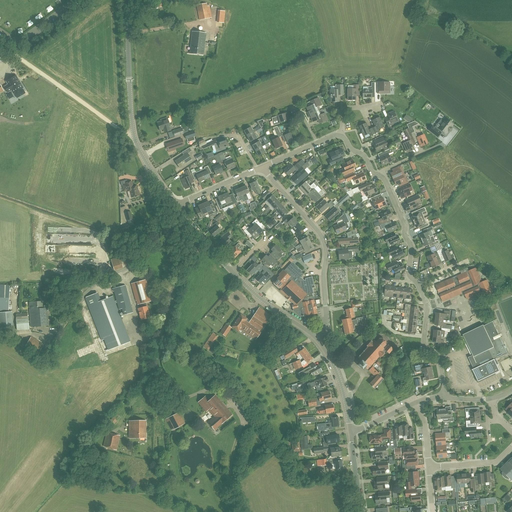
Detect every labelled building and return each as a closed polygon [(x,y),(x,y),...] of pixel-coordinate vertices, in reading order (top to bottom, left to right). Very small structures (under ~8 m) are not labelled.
[(209,18),(206,3),(197,5),(200,20),(209,18)] [(192,32),(190,54),(203,55),(204,49),(205,42),(206,33),(192,32)] [(7,85),(4,87),(8,93),(10,91),(11,90),(13,94),(23,88),(20,82),(19,82),(18,80),(16,76),(6,81),(8,85),(7,86),(7,85)] [(381,94),(390,94),(390,82),(377,82),(377,91),(381,91),(381,94)] [(339,95),(343,95),(343,85),(335,85),(335,91),(330,91),(330,101),(339,101),(339,95)] [(356,92),(360,92),(359,85),(354,85),(354,89),(348,89),(348,100),(356,100),(356,92)] [(372,93),(375,93),(375,87),(368,87),(368,90),(363,90),(363,98),(369,98),(369,97),(371,97),(371,98),(372,98),(372,93)] [(310,115),(318,111),(316,107),(321,105),(318,98),(311,101),(312,105),(307,108),(310,115)] [(318,111),(310,115),(313,122),(319,119),(320,123),(328,120),(325,113),(320,115),(318,111)] [(387,114),(388,116),(384,118),(388,128),(394,125),(393,123),(398,121),(394,111),(387,114)] [(279,124),(279,123),(288,120),(286,113),(277,116),(272,118),(273,121),(272,121),(273,126),(279,124)] [(372,128),(375,134),(379,132),(378,129),(384,127),(379,117),(373,120),(375,127),(372,128)] [(170,127),(167,118),(160,120),(161,121),(157,122),(160,130),(163,129),(164,132),(167,131),(171,130),(170,127)] [(440,132),(441,131),(445,134),(448,130),(448,131),(451,128),(450,127),(453,124),(446,119),(438,128),(439,129),(437,130),(432,126),(429,130),(438,137),(441,133),(440,132)] [(375,134),(372,128),(369,129),(366,123),(359,126),(364,136),(369,133),(370,136),(375,134)] [(280,133),(278,128),(277,126),(273,128),(274,130),(275,130),(278,137),(281,135),(280,133)] [(412,126),(408,128),(410,132),(415,142),(418,141),(417,138),(414,131),(412,126)] [(247,136),(254,132),(256,131),(260,129),(259,127),(253,130),(251,127),(244,131),(247,136)] [(280,127),(278,128),(280,133),(281,135),(282,136),(283,139),(285,138),(288,143),(294,140),(291,132),(286,134),(285,131),(284,131),(283,130),(282,130),(280,127)] [(183,134),(182,128),(173,131),(174,137),(183,134)] [(184,134),(186,139),(196,136),(194,131),(184,134)] [(257,138),(254,132),(247,136),(250,142),(257,138)] [(410,132),(407,134),(409,138),(410,141),(411,144),(412,145),(415,144),(415,142),(410,132)] [(424,135),(417,138),(418,141),(421,146),(427,143),(424,135)] [(276,148),(282,146),(279,137),(276,138),(275,136),(271,137),(272,140),(276,148)] [(373,145),(376,152),(383,148),(384,149),(388,147),(387,143),(385,144),(382,138),(374,141),(375,144),(373,145)] [(184,145),(182,139),(166,144),(167,147),(166,147),(166,148),(167,150),(168,150),(168,151),(184,145)] [(220,149),(229,146),(226,139),(218,142),(220,149)] [(216,140),(202,146),(203,149),(217,143),(217,142),(216,140)] [(255,151),(268,143),(267,141),(261,145),(259,141),(252,145),(255,151)] [(410,141),(404,144),(407,152),(413,149),(412,145),(411,144),(410,141)] [(268,143),(255,151),(258,156),(265,152),(263,149),(269,145),(268,143)] [(273,146),(267,150),(272,158),(278,154),(273,146)] [(188,154),(192,151),(189,148),(182,153),(184,156),(175,161),(180,168),(192,160),(188,154)] [(388,154),(393,152),(391,148),(381,153),(383,156),(379,158),(382,165),(391,161),(388,154)] [(332,166),(339,163),(344,161),(342,157),(344,156),(341,149),(330,154),(331,157),(332,160),(329,161),(332,166)] [(223,152),(218,154),(222,162),(225,161),(225,162),(228,170),(235,166),(232,159),(227,161),(223,152)] [(222,162),(218,154),(211,157),(212,159),(214,158),(218,165),(212,167),(216,175),(223,172),(220,164),(219,165),(219,164),(222,162)] [(291,180),(291,181),(293,182),(294,182),(297,185),(308,174),(304,170),(309,165),(313,161),(311,158),(306,162),(301,167),(298,170),(299,171),(291,179),(292,179),(291,180)] [(355,171),(353,168),(356,167),(354,163),(353,163),(352,161),(343,165),(344,169),(342,170),(342,171),(340,172),(342,176),(351,173),(355,171)] [(287,167),(284,170),(285,172),(284,173),(286,175),(287,174),(289,176),(295,170),(296,172),(298,170),(301,167),(297,163),(295,165),(295,166),(293,167),(292,165),(288,168),(287,167)] [(200,170),(204,180),(210,178),(208,173),(210,171),(209,168),(208,166),(204,168),(205,169),(200,170)] [(393,179),(404,174),(402,169),(400,170),(399,167),(392,170),(393,172),(391,174),(393,179)] [(187,177),(181,180),(186,189),(192,186),(191,183),(194,182),(192,178),(189,170),(185,172),(187,177)] [(204,180),(200,170),(196,172),(196,171),(192,173),(193,176),(195,174),(199,182),(204,180)] [(354,173),(351,174),(345,177),(347,182),(353,179),(354,179),(356,184),(366,180),(363,172),(355,176),(354,173)] [(407,180),(404,174),(393,179),(395,185),(398,183),(399,186),(406,183),(405,181),(407,180)] [(126,180),(121,182),(122,185),(123,185),(124,191),(127,191),(130,191),(132,197),(139,195),(139,194),(140,194),(139,191),(138,191),(137,186),(133,187),(132,181),(131,182),(130,181),(127,182),(126,180)] [(253,183),(250,184),(253,191),(255,190),(257,194),(260,193),(258,189),(259,188),(256,181),(255,181),(253,182),(253,183)] [(307,196),(308,194),(314,189),(319,185),(316,181),(314,183),(313,183),(310,186),(306,182),(299,187),(307,196)] [(366,197),(370,195),(374,194),(373,193),(377,191),(374,185),(372,186),(370,182),(365,184),(359,187),(356,188),(357,190),(359,189),(361,192),(364,190),(366,196),(366,197)] [(409,184),(403,187),(399,189),(400,191),(399,192),(401,198),(410,194),(409,191),(412,190),(409,184)] [(246,186),(240,188),(243,195),(243,196),(244,196),(245,197),(244,197),(246,201),(249,200),(246,194),(249,192),(246,186)] [(243,195),(240,188),(235,191),(238,197),(240,196),(243,202),(246,201),(244,197),(245,197),(244,196),(243,196),(243,195)] [(314,189),(308,194),(315,202),(325,193),(322,190),(318,193),(314,189)] [(270,194),(267,191),(261,196),(264,200),(270,194)] [(228,193),(222,195),(227,207),(231,205),(231,206),(236,203),(233,198),(231,199),(228,193)] [(347,194),(338,202),(337,203),(340,206),(350,197),(350,196),(347,194)] [(227,207),(222,195),(217,197),(220,204),(217,205),(220,210),(223,209),(227,207)] [(270,205),(276,199),(272,195),(267,200),(270,205)] [(411,198),(405,201),(407,204),(404,205),(407,212),(416,208),(415,204),(421,201),(418,195),(411,198)] [(376,196),(370,198),(374,206),(375,206),(376,209),(386,205),(382,197),(378,199),(376,196)] [(268,207),(265,209),(267,211),(270,208),(272,211),(274,209),(280,204),(276,199),(270,205),(268,207)] [(337,203),(338,202),(336,200),(333,202),(331,201),(328,204),(324,200),(316,207),(322,212),(328,207),(330,209),(335,205),(337,203)] [(203,204),(208,214),(209,215),(218,211),(213,202),(209,203),(209,201),(203,204)] [(253,210),(257,206),(255,202),(249,204),(251,207),(249,208),(250,211),(253,210)] [(208,214),(203,204),(198,206),(200,209),(196,211),(200,219),(205,217),(205,216),(208,214)] [(274,209),(277,211),(274,214),(272,216),(273,218),(276,215),(278,213),(284,208),(280,204),(274,209)] [(337,210),(339,207),(338,206),(325,217),(329,221),(339,212),(337,210)] [(414,222),(424,218),(422,213),(426,211),(424,207),(417,211),(418,214),(411,217),(414,222)] [(284,208),(278,213),(282,217),(288,212),(284,208)] [(130,211),(124,213),(127,221),(133,219),(130,211)] [(378,220),(378,222),(374,224),(375,227),(380,225),(386,223),(385,220),(392,217),(389,211),(381,214),(382,218),(378,220),(377,220),(378,220)] [(349,217),(349,215),(347,212),(345,213),(341,217),(343,221),(339,223),(340,224),(334,227),(337,234),(346,230),(350,228),(348,223),(349,222),(348,221),(347,218),(349,217)] [(292,228),(298,223),(293,218),(290,220),(288,218),(284,221),(287,224),(288,223),(292,228)] [(424,218),(414,222),(416,228),(421,226),(422,229),(424,228),(429,226),(427,223),(426,223),(424,218)] [(254,225),(252,227),(258,235),(263,231),(258,226),(260,224),(256,219),(252,223),(254,225)] [(274,219),(267,225),(270,228),(277,222),(274,219)] [(217,226),(220,224),(218,221),(213,225),(215,227),(210,232),(214,237),(221,230),(217,226)] [(387,225),(386,223),(380,225),(382,229),(386,227),(388,232),(397,229),(394,222),(387,225)] [(135,229),(133,223),(121,228),(124,234),(135,229)] [(298,223),(292,228),(296,233),(295,234),(298,237),(302,233),(300,231),(302,228),(298,223)] [(258,235),(252,227),(250,229),(248,227),(243,231),(248,235),(250,233),(254,238),(258,235)] [(358,238),(357,238),(356,234),(357,233),(355,229),(353,230),(346,233),(348,236),(348,238),(337,239),(338,245),(350,244),(350,245),(353,245),(353,243),(357,242),(357,238),(358,238)] [(228,239),(231,236),(228,232),(223,236),(225,238),(219,243),(224,248),(231,241),(228,239)] [(422,241),(429,237),(433,236),(431,232),(428,233),(427,232),(419,235),(422,241)] [(390,235),(384,238),(386,243),(390,241),(391,245),(400,242),(397,235),(396,236),(394,233),(390,235)] [(296,250),(310,243),(307,237),(300,241),(302,244),(299,246),(298,245),(295,247),(296,250)] [(429,237),(422,241),(424,246),(432,243),(429,237)] [(254,246),(248,240),(245,243),(251,249),(254,246)] [(237,249),(241,245),(238,243),(229,253),(231,256),(231,257),(232,258),(234,258),(240,252),(237,249)] [(310,243),(296,250),(296,251),(296,250),(298,253),(301,251),(304,249),(306,252),(313,248),(310,243)] [(436,251),(439,257),(443,256),(445,262),(452,259),(448,250),(444,252),(440,244),(435,246),(436,251)] [(273,251),(271,253),(273,255),(278,260),(281,257),(282,255),(281,254),(283,253),(275,245),(271,250),(273,251)] [(396,247),(387,251),(389,255),(392,254),(394,259),(403,255),(401,249),(398,250),(396,247)] [(339,251),(338,251),(339,260),(348,259),(349,259),(348,259),(352,259),(352,252),(352,251),(349,251),(349,250),(348,250),(344,251),(339,251)] [(440,258),(439,257),(436,251),(433,252),(434,254),(427,257),(432,268),(439,265),(437,260),(440,258)] [(126,260),(123,253),(110,257),(114,271),(123,268),(121,262),(126,260)] [(266,255),(262,260),(269,267),(271,265),(272,266),(276,261),(272,257),(269,255),(267,257),(266,255)] [(305,263),(313,260),(311,255),(303,259),(305,263)] [(392,263),(387,266),(389,271),(393,269),(395,273),(404,269),(401,263),(398,264),(397,261),(392,263)] [(255,262),(247,270),(251,275),(253,273),(255,275),(257,273),(262,268),(264,266),(262,264),(259,266),(255,262)] [(294,310),(298,309),(300,317),(312,315),(317,314),(316,309),(317,309),(316,304),(315,305),(311,286),(314,285),(312,277),(307,278),(305,279),(306,282),(304,282),(301,279),(301,278),(300,277),(303,274),(291,263),(285,270),(291,276),(280,288),(283,290),(282,291),(288,296),(286,298),(287,299),(289,301),(291,299),(297,305),(296,305),(293,306),(294,310)] [(462,274),(457,276),(436,285),(439,292),(440,292),(441,294),(440,295),(443,302),(464,293),(467,300),(481,294),(483,298),(493,294),(487,280),(482,282),(476,268),(469,271),(468,268),(460,271),(462,274)] [(280,288),(291,276),(285,270),(284,271),(283,270),(279,275),(280,276),(273,283),(279,288),(280,288)] [(261,274),(256,279),(260,283),(263,280),(265,282),(271,276),(268,274),(266,272),(263,275),(261,274)] [(141,320),(150,317),(147,306),(146,306),(145,303),(152,301),(146,280),(131,284),(136,301),(136,300),(137,304),(139,304),(141,308),(138,309),(141,320)] [(10,286),(0,285),(0,310),(9,311),(10,286)] [(125,285),(113,289),(119,310),(122,309),(124,315),(133,312),(125,285)] [(392,287),(388,287),(388,285),(385,285),(385,287),(382,287),(381,292),(382,292),(381,296),(391,297),(392,287)] [(406,287),(405,289),(406,289),(404,299),(411,299),(412,290),(409,289),(409,288),(406,287)] [(245,303),(238,294),(242,291),(240,288),(234,293),(236,296),(234,297),(232,295),(230,296),(234,301),(237,298),(242,306),(245,303)] [(86,297),(85,298),(88,306),(100,337),(102,340),(104,339),(105,343),(108,350),(130,342),(128,338),(128,337),(125,328),(112,296),(101,301),(97,293),(86,297)] [(346,319),(351,318),(354,318),(352,308),(361,307),(360,303),(354,304),(354,300),(351,301),(352,308),(345,310),(347,316),(346,317),(346,319)] [(42,301),(29,302),(30,309),(29,309),(31,327),(49,326),(47,308),(47,305),(43,306),(42,301)] [(401,310),(401,312),(404,312),(417,314),(418,307),(410,306),(411,305),(405,304),(405,307),(408,307),(408,311),(404,310),(404,311),(401,310)] [(237,330),(239,331),(240,329),(242,331),(250,336),(251,336),(255,340),(272,316),(259,307),(250,321),(241,314),(232,327),(237,330)] [(437,313),(436,319),(443,320),(444,317),(447,317),(447,314),(450,314),(450,311),(444,310),(444,311),(444,314),(437,313)] [(0,312),(0,328),(15,328),(13,312),(0,312)] [(401,312),(401,313),(404,313),(407,314),(407,317),(404,317),(404,318),(417,320),(417,314),(404,312),(401,312)] [(16,314),(16,320),(17,328),(29,327),(28,319),(27,313),(16,314)] [(351,318),(346,319),(342,320),(345,334),(354,332),(353,329),(355,329),(354,325),(354,324),(357,324),(358,325),(361,324),(362,318),(361,318),(356,319),(356,320),(351,321),(351,318)] [(436,319),(435,325),(442,326),(442,328),(447,329),(447,326),(446,326),(446,323),(443,323),(443,320),(436,319)] [(483,325),(463,335),(463,336),(473,356),(473,357),(476,363),(475,364),(477,367),(472,370),(473,370),(475,374),(476,376),(478,381),(495,373),(499,371),(500,371),(497,364),(498,364),(499,364),(496,359),(508,353),(500,337),(499,335),(492,321),(486,324),(484,325),(483,325)] [(231,327),(226,324),(220,333),(225,336),(231,327)] [(434,330),(434,336),(444,337),(445,334),(445,331),(447,332),(448,329),(447,329),(442,328),(442,331),(434,330)] [(213,333),(203,347),(208,350),(218,336),(213,333)] [(17,336),(14,342),(24,348),(25,348),(34,354),(32,356),(35,358),(35,359),(44,365),(48,357),(40,351),(44,345),(31,337),(27,343),(17,336)] [(369,371),(371,368),(370,367),(370,366),(371,366),(371,365),(374,361),(375,362),(376,361),(375,361),(379,357),(380,358),(381,356),(382,357),(385,353),(384,353),(386,351),(389,354),(393,349),(388,344),(387,345),(386,344),(385,344),(385,341),(386,341),(386,340),(385,341),(382,338),(383,338),(382,337),(382,338),(379,338),(378,338),(378,339),(376,341),(375,341),(372,339),(370,340),(367,343),(367,344),(366,346),(367,347),(363,351),(363,350),(362,351),(363,351),(359,355),(358,355),(359,356),(357,358),(358,358),(357,358),(356,359),(355,360),(355,361),(356,362),(357,363),(358,363),(357,365),(362,369),(363,368),(364,368),(365,368),(367,370),(369,371)] [(303,357),(308,353),(304,348),(302,350),(301,349),(295,353),(298,357),(299,356),(301,359),(300,360),(303,357)] [(295,352),(293,349),(284,354),(286,358),(295,352)] [(303,357),(305,360),(300,363),(299,360),(293,363),(295,369),(302,367),(307,363),(308,363),(310,362),(310,361),(312,359),(308,353),(303,357)] [(303,370),(298,373),(300,378),(305,375),(310,372),(313,376),(322,371),(318,365),(316,366),(314,364),(310,366),(303,370)] [(425,374),(433,373),(431,367),(424,368),(423,364),(415,366),(416,372),(421,371),(421,372),(424,371),(425,374)] [(371,368),(369,371),(368,371),(376,377),(378,375),(380,372),(373,366),(371,368)] [(433,373),(425,374),(426,378),(423,378),(424,383),(428,382),(427,380),(434,379),(433,373)] [(378,375),(376,377),(369,384),(375,389),(383,379),(378,375)] [(304,383),(292,387),(293,391),(296,390),(297,393),(313,387),(315,387),(317,390),(321,389),(321,388),(327,385),(326,382),(329,381),(327,377),(325,378),(325,377),(314,381),(307,384),(306,382),(304,383)] [(316,402),(331,399),(329,391),(320,393),(321,397),(315,399),(308,400),(309,406),(316,405),(316,402)] [(206,396),(199,401),(207,410),(209,408),(217,417),(209,424),(214,430),(232,415),(215,395),(209,400),(206,396)] [(322,414),(326,413),(330,413),(330,411),(334,411),(333,405),(325,406),(325,408),(319,409),(320,414),(322,413),(322,414)] [(470,417),(480,417),(480,411),(474,411),(474,408),(465,409),(466,412),(470,412),(470,417)] [(437,412),(434,412),(435,417),(435,420),(438,419),(443,419),(443,409),(437,410),(437,412)] [(448,409),(443,409),(443,419),(444,421),(449,421),(449,418),(452,418),(451,410),(448,411),(448,409)] [(185,423),(179,412),(167,418),(173,430),(185,423)] [(121,417),(117,413),(111,419),(116,423),(121,417)] [(332,427),(340,426),(339,417),(331,418),(332,420),(323,421),(323,425),(326,425),(326,424),(331,424),(331,422),(332,422),(332,427)] [(480,417),(470,417),(471,421),(466,421),(467,427),(474,426),(474,423),(481,423),(480,417)] [(146,438),(146,421),(129,421),(129,438),(146,438)] [(413,428),(409,428),(409,424),(408,424),(407,423),(405,423),(405,424),(405,425),(402,425),(402,426),(403,435),(403,436),(407,436),(408,439),(414,438),(413,432),(413,428)] [(396,426),(396,429),(393,429),(393,433),(394,440),(400,439),(399,436),(403,435),(402,426),(396,426)] [(474,427),(465,428),(465,434),(471,434),(471,437),(482,436),(481,430),(476,430),(476,427),(474,427)] [(443,433),(436,434),(436,440),(446,439),(446,435),(449,435),(449,433),(450,433),(450,429),(443,429),(443,433)] [(371,437),(370,438),(370,441),(371,442),(371,443),(382,443),(382,439),(391,439),(390,430),(385,430),(385,435),(375,435),(375,436),(371,436),(371,437)] [(107,432),(103,447),(117,450),(120,436),(107,432)] [(330,436),(323,437),(324,441),(327,440),(327,444),(331,443),(331,445),(335,444),(334,443),(339,442),(339,441),(340,441),(340,437),(339,437),(338,435),(330,436)] [(387,454),(386,447),(376,448),(376,452),(372,452),(372,453),(371,453),(371,455),(372,456),(373,459),(384,458),(383,454),(387,454)] [(332,456),(341,455),(340,448),(330,449),(331,456),(330,456),(330,459),(333,458),(332,456)] [(417,459),(417,458),(417,452),(415,452),(414,449),(403,450),(404,455),(406,455),(406,460),(407,460),(407,459),(417,459)] [(447,451),(437,452),(438,458),(451,457),(451,459),(454,459),(457,459),(456,454),(447,455),(447,451)] [(407,459),(407,460),(407,464),(402,464),(403,470),(412,469),(411,466),(418,465),(418,458),(417,458),(417,459),(407,459)] [(335,469),(343,468),(342,460),(334,461),(335,461),(330,461),(331,464),(335,464),(335,469)] [(511,479),(511,480),(511,479),(511,461),(511,463),(510,462),(501,470),(502,470),(504,471),(502,473),(503,474),(503,475),(504,476),(504,477),(505,477),(505,478),(506,479),(508,479),(509,479),(510,478),(511,479)] [(385,468),(388,468),(388,462),(378,463),(379,468),(373,468),(374,475),(385,474),(385,468)] [(411,486),(419,485),(418,477),(419,477),(419,471),(414,472),(409,472),(410,482),(406,482),(407,489),(411,489),(411,486)] [(491,472),(484,472),(484,473),(485,482),(490,482),(490,488),(495,487),(495,478),(491,478),(491,472)] [(478,480),(475,481),(475,482),(476,490),(481,490),(480,484),(485,483),(485,482),(484,473),(478,474),(478,480)] [(458,483),(455,484),(456,492),(461,491),(461,483),(465,483),(464,474),(457,475),(458,483)] [(470,474),(464,474),(465,483),(468,483),(469,487),(469,488),(471,488),(472,491),(476,491),(476,490),(475,482),(471,482),(470,474)] [(451,475),(444,476),(445,486),(451,486),(452,488),(453,488),(454,498),(456,497),(456,492),(455,484),(455,481),(451,482),(451,475)] [(438,478),(434,478),(435,484),(436,490),(439,490),(442,490),(442,487),(445,487),(445,486),(444,476),(438,477),(438,478)] [(387,478),(382,478),(377,479),(377,482),(375,482),(375,489),(385,488),(385,485),(388,484),(387,478)] [(407,496),(410,496),(412,496),(412,501),(421,500),(420,493),(417,493),(417,490),(406,491),(407,496)] [(390,492),(383,493),(378,493),(378,496),(376,497),(377,504),(387,503),(390,503),(390,498),(390,492)]
